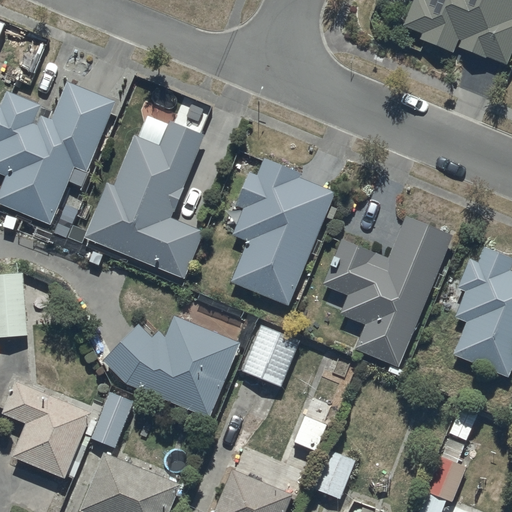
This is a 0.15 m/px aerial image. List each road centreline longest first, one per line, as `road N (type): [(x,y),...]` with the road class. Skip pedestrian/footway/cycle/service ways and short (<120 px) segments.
road 1 (residential): [(271,68),(511,167)]
road 2 (residential): [(85,0),(271,68)]
